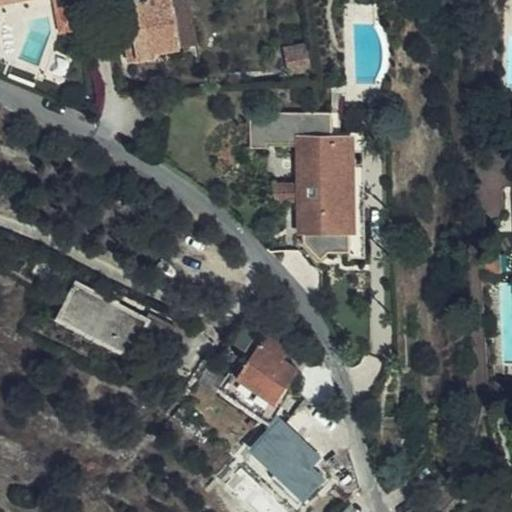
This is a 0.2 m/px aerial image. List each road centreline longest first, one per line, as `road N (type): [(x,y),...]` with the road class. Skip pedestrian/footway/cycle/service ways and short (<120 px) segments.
road 1 (residential): [(382,511),(343,381),(308,305),(209,203),(99,137)]
road 2 (unknown): [(434,511),(465,456),(482,335),(490,172)]
road 3 (unknown): [(125,153),(93,0)]
